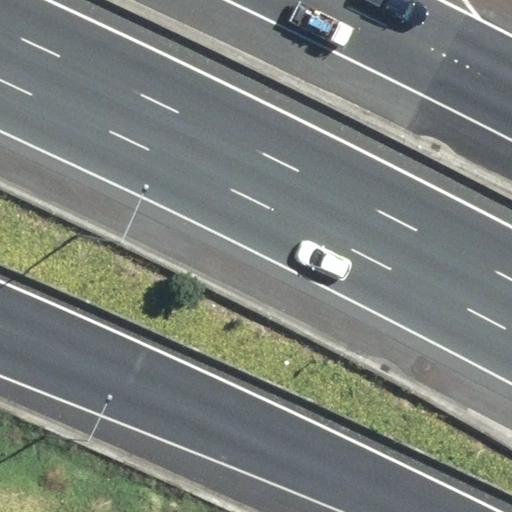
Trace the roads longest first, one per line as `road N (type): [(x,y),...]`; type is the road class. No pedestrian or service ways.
road 1 (motorway): [(511,277),(0,26)]
road 2 (motorway): [(436,511),(295,443),(0,327)]
road 3 (motorway): [(330,0),(511,90)]
